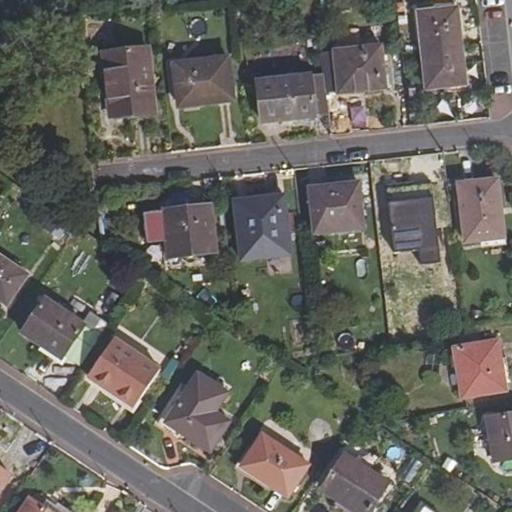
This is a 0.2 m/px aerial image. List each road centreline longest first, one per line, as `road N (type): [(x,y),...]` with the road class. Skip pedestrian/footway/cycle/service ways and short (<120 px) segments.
road 1 (residential): [(511,130),(105,175)]
road 2 (residential): [(0,384),(192,511)]
